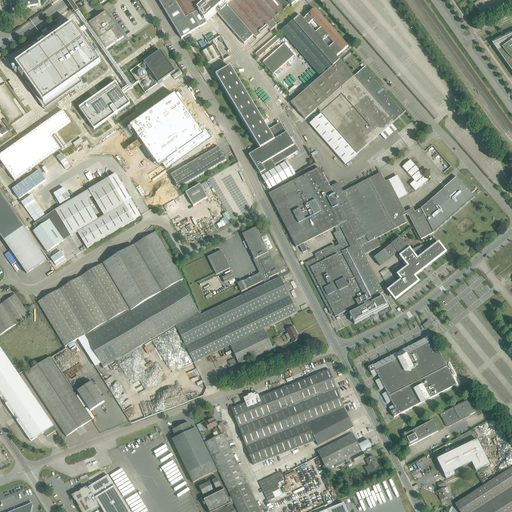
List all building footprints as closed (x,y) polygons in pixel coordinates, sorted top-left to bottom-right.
[(10,0),(12,10),(18,9),(18,10),(27,8),(27,7),(39,5),(38,0),(10,0)] [(158,0),(182,39),(207,23),(199,11),(209,2),(210,4),(214,0),(226,0),(214,10),(244,44),(255,35),(257,37),(269,27),(272,30),(278,24),(273,19),(290,4),(292,7),(299,0),(158,0)] [(281,31),(321,77),(340,60),(337,57),(348,47),(315,9),(304,18),(301,15),(281,31)] [(106,12),(89,24),(107,49),(124,37),(106,12)] [(73,23),(16,63),(28,81),(26,83),(41,104),(43,103),(66,87),(70,92),(78,86),(82,83),(79,78),(100,62),(73,23)] [(511,34),(492,44),(511,71),(511,34)] [(277,35),(255,54),(259,58),(280,39),(277,35)] [(202,52),(208,63),(220,56),(213,45),(202,52)] [(160,51),(144,62),(158,83),(175,71),(160,51)] [(340,60),(321,77),(303,93),(297,98),(291,103),(305,120),(317,109),(321,114),(310,124),(345,164),(404,113),(364,68),(354,77),(340,60)] [(216,75),(260,149),(249,155),(261,176),(275,167),(274,165),(297,151),(280,122),(268,130),(230,67),(216,75)] [(17,89),(11,81),(9,82),(14,90),(17,89)] [(115,83),(79,108),(94,129),(130,104),(115,83)] [(179,91),(130,126),(159,167),(163,165),(167,171),(213,138),(206,129),(202,131),(180,101),(185,98),(179,91)] [(63,111),(0,155),(0,160),(15,181),(60,149),(51,136),(70,122),(63,111)] [(12,129),(5,119),(3,121),(10,131),(12,129)] [(64,147),(57,136),(56,135),(54,137),(62,148),(64,147)] [(218,147),(171,175),(179,188),(226,160),(218,147)] [(414,181),(410,185),(416,190),(428,179),(410,159),(402,166),(414,181)] [(309,269),(308,269),(331,315),(334,313),(336,317),(350,310),(352,309),(353,312),(349,314),(355,324),(389,307),(383,296),(374,301),(372,298),(383,293),(365,257),(366,256),(365,254),(381,246),(376,238),(407,223),(381,173),(343,192),(338,183),(329,188),(319,168),(310,173),(309,172),(306,174),(307,174),(269,194),(296,248),(299,246),(303,253),(307,251),(304,244),(335,228),(337,232),(333,234),(339,245),(335,247),(334,245),(315,254),(316,258),(305,264),(306,267),(307,266),(309,269)] [(39,171),(12,190),(19,199),(46,180),(39,171)] [(71,236),(78,232),(87,248),(142,216),(116,174),(109,178),(56,210),(71,236)] [(416,212),(409,215),(421,239),(434,233),(433,232),(436,231),(474,197),(465,186),(457,177),(444,189),(421,209),(416,212)] [(186,193),(194,206),(208,198),(200,185),(186,193)] [(54,194),(60,204),(70,198),(64,188),(54,194)] [(0,192),(0,234),(27,274),(47,260),(0,192)] [(45,216),(31,196),(22,203),(35,222),(45,216)] [(33,232),(48,252),(64,241),(50,220),(33,232)] [(271,258),(272,257),(270,252),(268,252),(256,228),(242,234),(254,259),(253,260),(259,273),(244,281),(243,281),(237,284),(242,292),(248,289),(248,288),(263,281),(264,282),(269,280),(269,278),(278,274),(271,258)] [(180,281),(183,279),(155,233),(38,302),(65,347),(84,336),(104,369),(176,325),(177,326),(194,363),(230,345),(239,365),(228,370),(232,380),(278,362),(272,349),(273,349),(264,329),(298,313),(280,277),(200,315),(198,312),(180,281)] [(403,259),(405,262),(398,267),(397,266),(392,270),(400,281),(388,291),(395,300),(419,282),(415,278),(414,277),(425,269),(426,271),(429,268),(428,266),(446,253),(435,238),(424,246),(422,245),(411,251),(403,241),(400,237),(379,253),(374,258),(380,266),(386,262),(398,253),(401,257),(399,259),(401,261),(403,259)] [(208,257),(216,275),(230,268),(221,251),(208,257)] [(61,252),(51,259),(56,266),(66,259),(61,252)] [(0,335),(29,316),(15,295),(0,305),(0,335)] [(423,326),(427,330),(433,325),(429,321),(423,326)] [(286,330),(288,334),(286,335),(289,341),(291,340),(293,343),(300,339),(297,333),(298,333),(294,326),(286,330)] [(389,408),(394,418),(457,385),(431,335),(402,350),(401,352),(400,352),(399,353),(397,353),(368,368),(373,377),(377,375),(380,379),(375,381),(380,390),(384,388),(386,392),(382,395),(387,404),(391,401),(393,406),(389,408)] [(0,396),(3,400),(4,400),(7,403),(6,404),(14,417),(15,416),(18,420),(17,421),(31,442),(43,434),(45,434),(47,437),(56,430),(0,347),(0,396)] [(25,374),(67,437),(92,420),(50,357),(25,374)] [(231,408),(253,465),(316,441),(318,446),(353,427),(354,427),(345,409),(329,370),(259,397),(257,393),(252,395),(252,394),(253,394),(252,394),(248,395),(248,396),(244,398),(245,403),(231,408)] [(92,382),(77,392),(91,411),(105,402),(92,382)] [(470,415),(475,413),(468,400),(441,414),(448,428),(470,416),(470,415)] [(210,420),(205,423),(208,430),(215,427),(215,428),(215,429),(215,430),(214,430),(213,434),(215,438),(223,434),(226,433),(227,432),(222,423),(217,425),(213,417),(210,419),(210,420)] [(403,436),(409,447),(438,432),(432,421),(403,436)] [(172,430),(176,438),(172,440),(193,483),(201,479),(217,471),(196,428),(192,430),(189,422),(172,430)] [(473,430),(451,442),(452,445),(475,435),(473,430)] [(226,433),(223,434),(215,438),(205,443),(238,511),(260,511),(225,439),(229,437),(226,433)] [(352,457),(363,452),(366,449),(366,450),(367,450),(368,450),(369,450),(370,450),(371,450),(371,449),(372,449),(372,448),(373,447),(371,447),(369,442),(367,441),(359,445),(353,434),(318,452),(327,470),(330,468),(352,457)] [(477,439),(436,459),(446,479),(455,475),(453,471),(472,462),(477,472),(490,466),(477,439)] [(365,457),(363,452),(352,457),(355,463),(365,457)] [(368,467),(365,468),(368,475),(370,476),(372,476),(375,475),(378,473),(376,469),(379,468),(374,456),(365,460),(368,467)] [(460,511),(511,511),(511,467),(455,504),(460,511)] [(259,483),(268,501),(282,495),(279,490),(280,489),(278,487),(280,486),(278,483),(284,481),(280,473),(259,483)] [(78,493),(73,496),(75,501),(77,504),(77,503),(78,505),(77,505),(78,508),(80,507),(82,511),(92,511),(101,507),(103,511),(130,511),(108,475),(89,487),(89,488),(87,489),(87,487),(80,492),(79,491),(78,492),(78,493)] [(209,482),(199,487),(203,495),(213,490),(211,487),(214,485),(216,489),(221,486),(217,478),(212,480),(208,481),(209,482)] [(443,486),(445,485),(443,482),(437,484),(439,487),(440,487),(441,490),(436,492),(437,495),(438,494),(441,501),(446,499),(449,497),(444,488),(443,486)] [(204,500),(209,511),(213,511),(231,504),(225,490),(204,500)] [(347,511),(344,503),(322,511),(347,511)]
